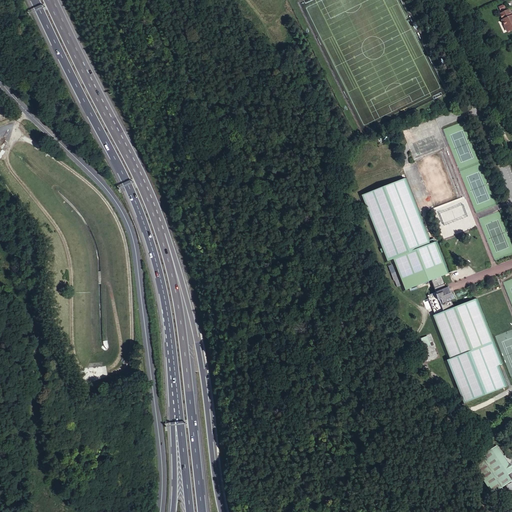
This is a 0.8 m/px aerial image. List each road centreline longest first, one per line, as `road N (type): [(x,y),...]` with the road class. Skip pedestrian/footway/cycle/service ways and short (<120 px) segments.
road 1 (secondary): [(0,80),(104,187),(127,224),(161,455),(159,511)]
road 2 (trunk): [(35,0),(146,229),(169,322),(179,412)]
road 3 (trunk): [(223,511),(185,288),(160,229)]
road 4 (trunk): [(202,511),(182,332),(160,229)]
road 5 (trunk): [(160,229),(51,0)]
road 6 (track): [(0,290),(24,305),(33,327),(30,511)]
road 7 (unclassified): [(422,0),(511,192)]
